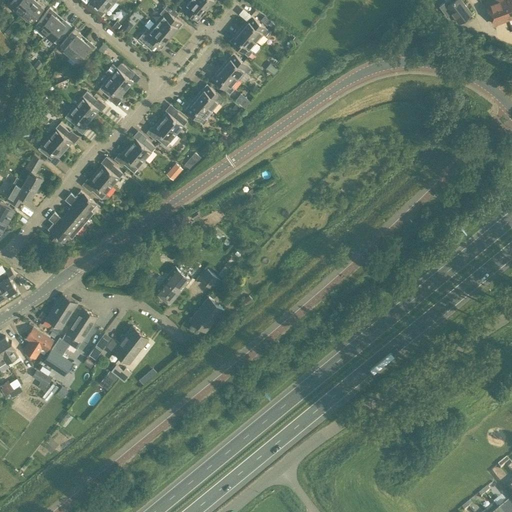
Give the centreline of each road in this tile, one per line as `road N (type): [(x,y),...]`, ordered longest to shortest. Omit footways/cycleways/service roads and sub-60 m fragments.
road 1 (residential): [(511,107),(461,70),(416,61),(355,76),(57,280)]
road 2 (motorway): [(511,218),(152,511)]
road 3 (motorway): [(195,511),(511,249)]
road 4 (residential): [(57,280),(5,254),(160,86)]
road 5 (unclassified): [(280,470),(511,315)]
road 6 (residential): [(57,280),(83,295),(139,303),(180,334)]
road 7 (residential): [(160,86),(72,0)]
